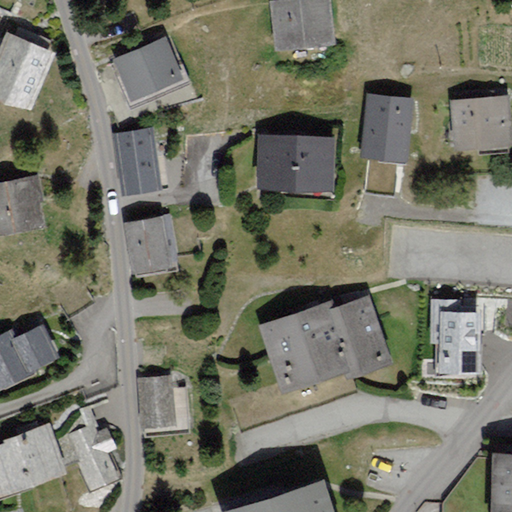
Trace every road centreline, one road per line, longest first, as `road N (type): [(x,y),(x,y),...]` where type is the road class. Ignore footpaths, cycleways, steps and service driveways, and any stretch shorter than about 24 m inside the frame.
road 1 (residential): [(122,511),(127,473),(114,261),(93,108),(57,0)]
road 2 (unknown): [(464,434),(383,414),(262,444)]
road 3 (residential): [(511,374),(403,511)]
road 4 (unknown): [(120,356),(54,392),(0,408)]
